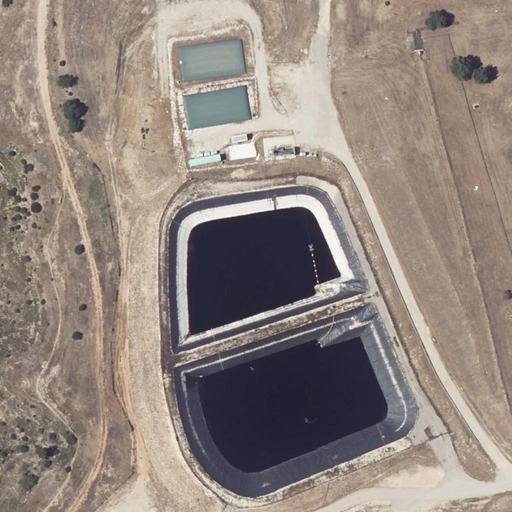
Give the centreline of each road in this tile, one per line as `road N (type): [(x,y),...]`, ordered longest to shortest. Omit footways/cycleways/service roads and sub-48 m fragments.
road 1 (track): [(316,88),(438,369),(511,473)]
road 2 (track): [(59,153),(94,265),(107,427),(99,468),(71,511)]
road 3 (track): [(224,0),(257,35),(264,109),(273,120),(294,118),(312,102),(327,0)]
road 4 (track): [(511,484),(370,493),(325,511)]
road 5 (track): [(41,0),(42,80),(59,153)]
